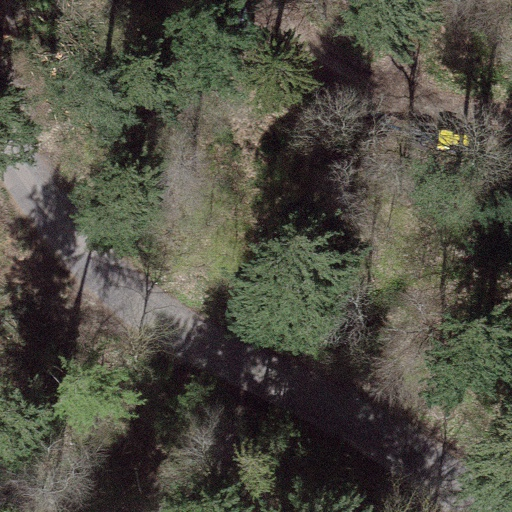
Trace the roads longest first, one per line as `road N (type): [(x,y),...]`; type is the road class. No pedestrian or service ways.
road 1 (unclassified): [(488,511),(357,418),(121,285),(46,213),(0,142)]
road 2 (track): [(269,0),(286,40),(352,93),(454,115),(511,116)]
